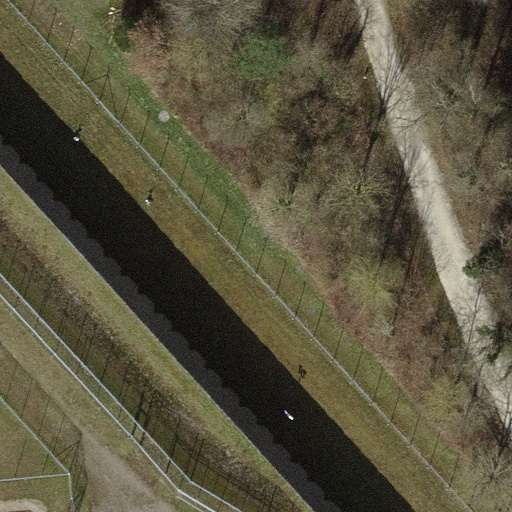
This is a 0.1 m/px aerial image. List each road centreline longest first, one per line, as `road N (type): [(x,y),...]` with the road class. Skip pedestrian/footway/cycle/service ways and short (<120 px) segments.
road 1 (track): [(401,72),(464,259),(511,354)]
road 2 (track): [(0,362),(136,511)]
